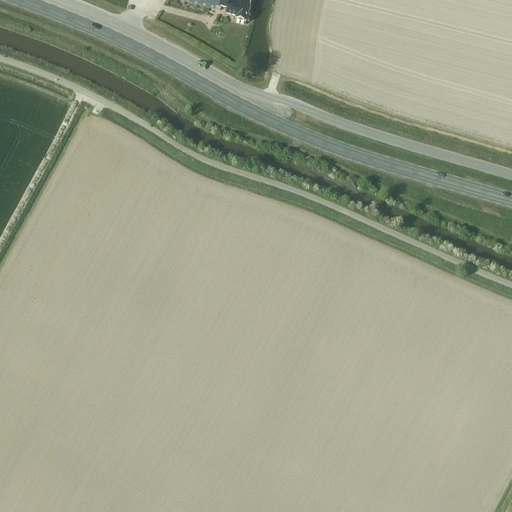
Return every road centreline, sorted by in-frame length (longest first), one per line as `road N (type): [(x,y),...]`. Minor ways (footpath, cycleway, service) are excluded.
road 1 (unclassified): [(0,59),(69,85),(200,158),(511,285)]
road 2 (primary): [(511,199),(282,126),(119,40),(18,0)]
road 3 (unclassified): [(65,0),(253,94),(511,175)]
road 4 (track): [(0,380),(314,511)]
